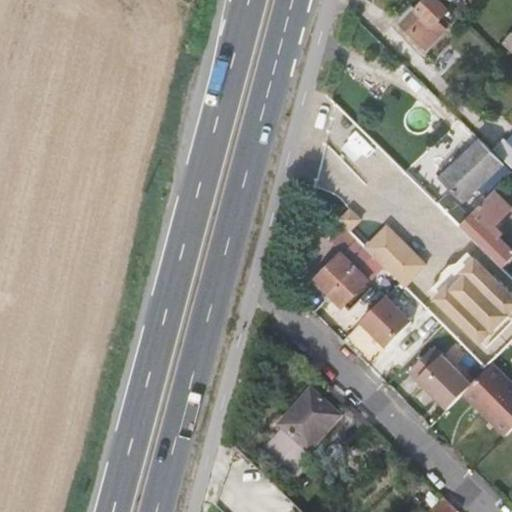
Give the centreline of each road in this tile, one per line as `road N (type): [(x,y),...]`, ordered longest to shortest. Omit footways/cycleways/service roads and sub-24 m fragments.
road 1 (trunk): [(239,44),(123,511)]
road 2 (trunk): [(157,511),(281,49)]
road 3 (residential): [(488,511),(258,283)]
